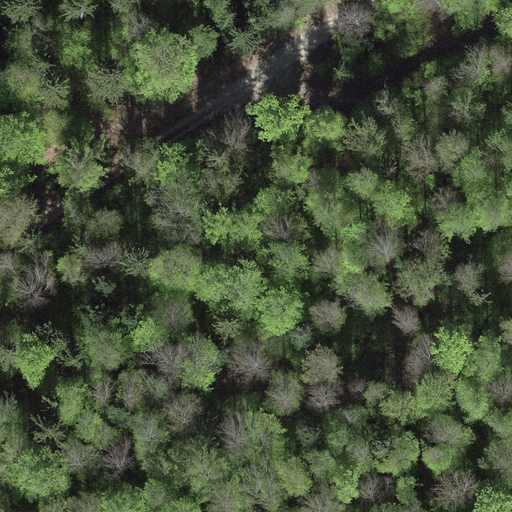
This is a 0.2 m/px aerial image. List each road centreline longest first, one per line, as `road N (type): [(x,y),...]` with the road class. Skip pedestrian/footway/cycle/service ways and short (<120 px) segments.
road 1 (track): [(0,399),(511,391)]
road 2 (track): [(0,255),(274,69)]
road 3 (track): [(274,69),(211,87),(54,159),(0,172)]
road 4 (track): [(511,15),(343,100),(298,91),(274,69)]
road 5 (track): [(377,0),(274,69)]
